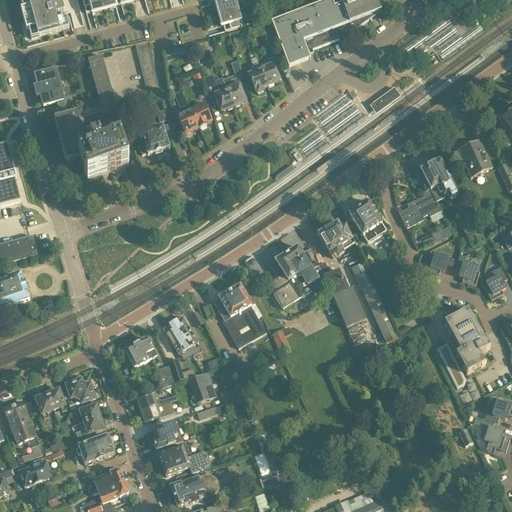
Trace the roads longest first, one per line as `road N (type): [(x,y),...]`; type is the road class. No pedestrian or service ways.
road 1 (residential): [(95,340),(247,248),(380,154)]
road 2 (residential): [(380,154),(389,212),(418,280),(466,297),(485,315),(511,309)]
road 3 (residential): [(187,181),(337,75)]
road 4 (residential): [(60,233),(11,60)]
road 5 (residential): [(153,20),(187,181)]
road 6 (residential): [(380,154),(511,59)]
road 7 (residential): [(11,60),(153,20)]
road 8 (residential): [(0,505),(133,457)]
road 9 (residential): [(60,233),(187,181)]
